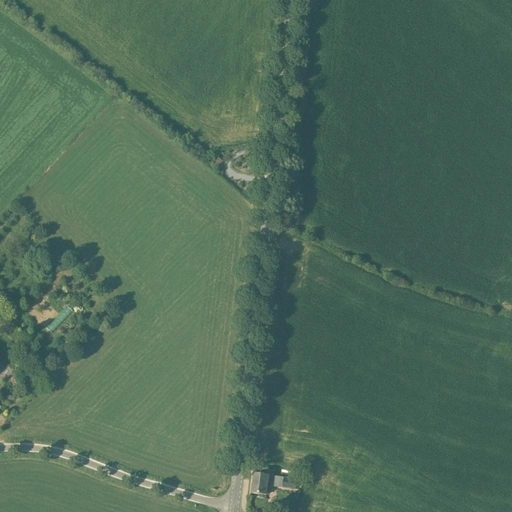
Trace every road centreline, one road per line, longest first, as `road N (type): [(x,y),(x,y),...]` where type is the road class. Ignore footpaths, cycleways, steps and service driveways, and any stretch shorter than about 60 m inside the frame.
road 1 (secondary): [(234,507),(292,0)]
road 2 (unclassified): [(234,507),(60,453),(0,448)]
